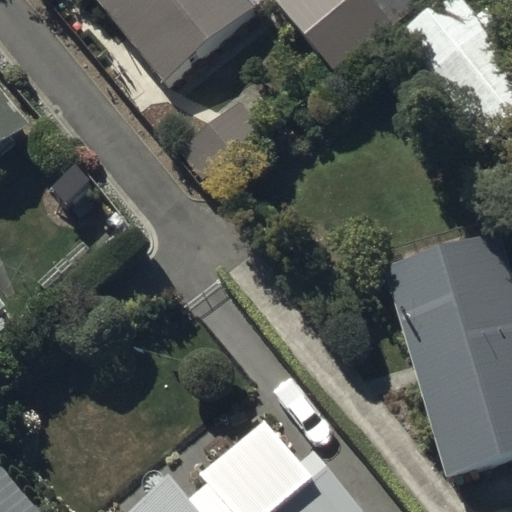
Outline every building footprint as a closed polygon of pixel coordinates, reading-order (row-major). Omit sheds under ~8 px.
[(90,0),(165,96),(256,22),(237,0),(90,0)] [(362,0),(277,0),(274,3),(334,78),(389,33),(362,0)] [(457,0),(455,0),(399,45),(490,160),(511,141),(511,76),(492,52),(510,38),(493,17),(480,28),(457,0)] [(0,166),(31,141),(0,102),(0,166)] [(267,141),(240,111),(181,164),(208,194),(267,141)] [(511,282),(502,248),(387,283),(449,492),(511,473),(511,282)] [(181,511),(179,509),(174,511),(353,511),(318,468),(301,481),(265,437),(202,488),(211,499),(194,511),(181,511)] [(35,511),(0,470),(0,511),(35,511)]
